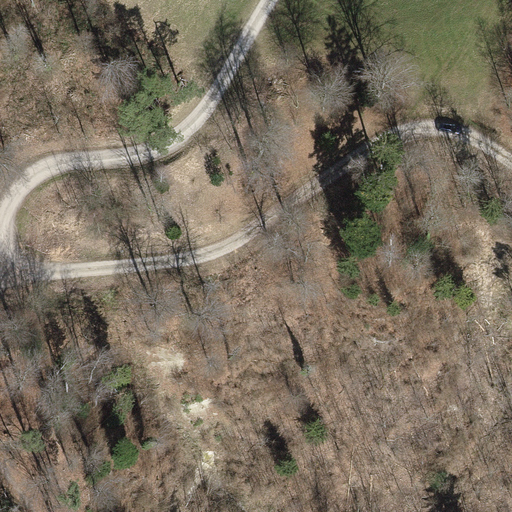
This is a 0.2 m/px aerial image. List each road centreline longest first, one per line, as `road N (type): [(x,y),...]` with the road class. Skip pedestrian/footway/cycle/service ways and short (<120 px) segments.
road 1 (track): [(0,270),(56,284),(201,274),(248,257),(387,151),(419,138),(454,137),(511,170)]
road 2 (track): [(0,255),(18,217),(72,173),(142,161),(196,138),(277,0)]
